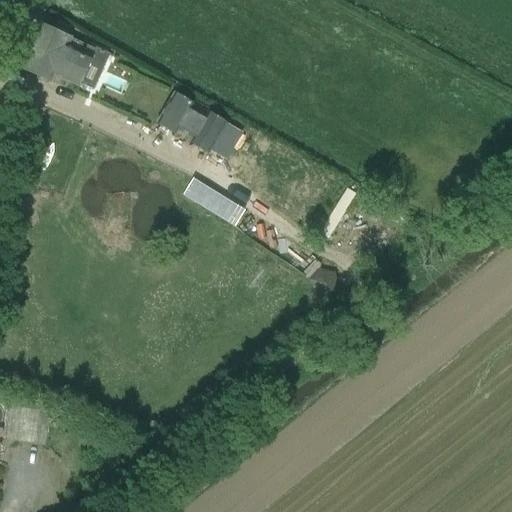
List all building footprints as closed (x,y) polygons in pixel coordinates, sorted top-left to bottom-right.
[(43,23),(21,69),(53,84),(56,78),(80,89),(94,60),(69,48),(74,37),(43,23)] [(184,109),(166,99),(149,130),(167,140),(169,136),(185,145),(183,149),(200,158),(217,127),(200,118),(198,121),(182,113),(184,109)] [(187,181),(179,198),(236,224),(243,207),(187,181)] [(339,288),(334,273),(319,269),(308,280),(312,296),(326,299),(327,300),(334,293),(339,288)] [(19,407),(20,398),(6,397),(5,406),(19,407)]
